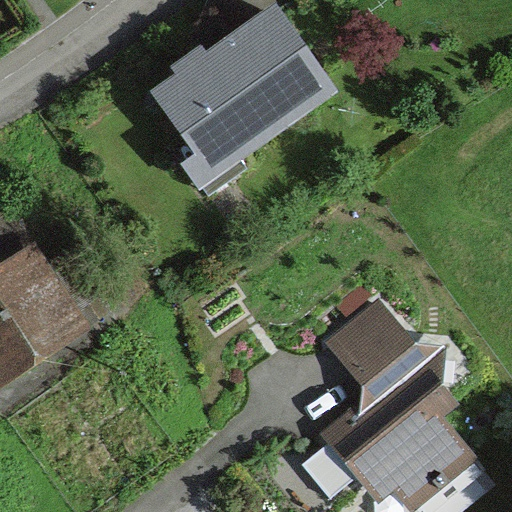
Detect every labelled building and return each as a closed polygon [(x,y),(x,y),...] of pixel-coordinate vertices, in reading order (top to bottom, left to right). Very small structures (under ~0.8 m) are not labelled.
[(188,165),(209,196),(254,165),(248,157),(337,95),(279,11),(221,50),(216,42),(171,73),(176,79),(158,92),(202,156),(188,165)] [(0,314),(105,242),(35,141),(0,165),(0,314)] [(198,386),(124,275),(38,333),(113,443),(198,386)] [(370,395),(329,426),(395,511),(427,511),(488,466),(445,411),(458,401),(441,378),(446,346),(414,343),(383,302),(330,343),(370,395)] [(0,482),(66,439),(8,353),(0,357),(0,482)]
